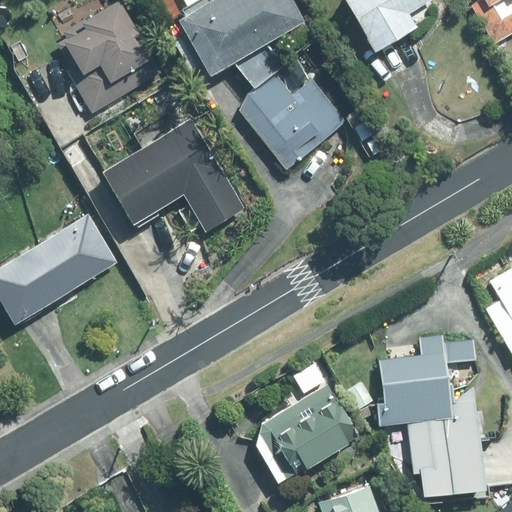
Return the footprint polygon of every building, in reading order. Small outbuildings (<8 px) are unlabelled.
[(163,68),(123,0),(117,0),(59,34),(81,71),(68,78),(87,112),(163,68)] [(266,46),(263,41),(300,20),(288,0),(200,0),(170,18),(202,75),(228,61),(249,87),(243,92),(235,108),(282,169),(344,121),(310,78),(289,94),(271,71),(281,64),(277,59),(287,51),(276,37),(266,46)] [(339,0),(360,35),(369,51),(412,26),(404,12),(424,0),(339,0)] [(511,0),(475,0),(468,4),(491,43),(511,30),(511,0)] [(342,117),(360,146),(378,135),(361,106),(342,117)] [(187,116),(94,171),(125,224),(178,193),(200,231),(241,207),(187,116)] [(0,310),(8,324),(113,261),(84,213),(0,262),(0,310)] [(482,304),(511,352),(511,351),(511,261),(487,276),(498,294),(482,304)] [(459,485),(452,416),(461,415),(461,412),(469,411),(468,397),(452,399),(452,396),(446,396),(443,361),(474,358),(472,338),(441,341),(441,334),(417,336),(419,353),(375,357),(379,399),(371,399),(374,423),(408,420),(413,467),(419,466),(421,489),(459,485)] [(371,397),(360,378),(345,388),(355,406),(371,397)] [(258,420),(256,427),(281,473),(356,433),(337,398),(334,400),(325,384),(258,420)] [(314,497),(320,511),(396,511),(395,508),(382,511),(375,511),(364,479),(314,497)] [(511,511),(511,494),(490,511),(511,511)]
